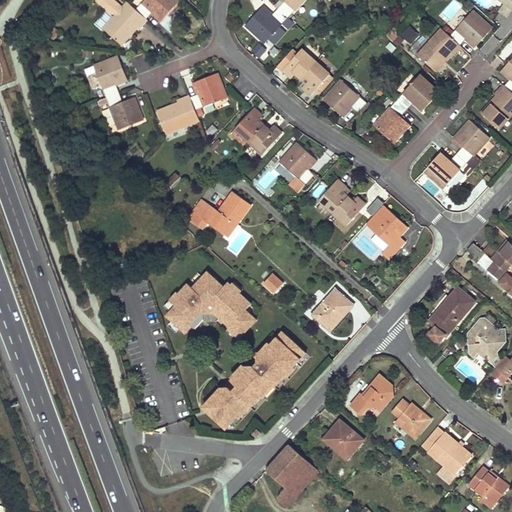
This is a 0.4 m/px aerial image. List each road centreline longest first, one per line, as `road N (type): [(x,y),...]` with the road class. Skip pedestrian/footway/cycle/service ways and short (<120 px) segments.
road 1 (trunk): [(124,511),(0,168)]
road 2 (residential): [(385,328),(214,511)]
road 3 (trunk): [(0,293),(82,511)]
road 4 (residential): [(221,37),(236,65),(278,105),(390,174)]
road 5 (residential): [(385,328),(465,411),(511,443)]
road 6 (residential): [(390,174),(478,72)]
